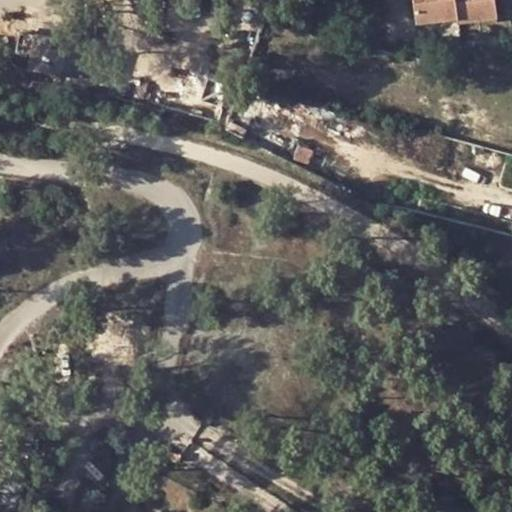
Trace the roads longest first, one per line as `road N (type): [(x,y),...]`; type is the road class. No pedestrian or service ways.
road 1 (unclassified): [(173,254),(180,274),(160,389),(109,511)]
road 2 (unclassified): [(0,163),(140,182),(165,193),(186,222),(173,254)]
road 3 (unclassified): [(173,254),(69,285),(0,340)]
